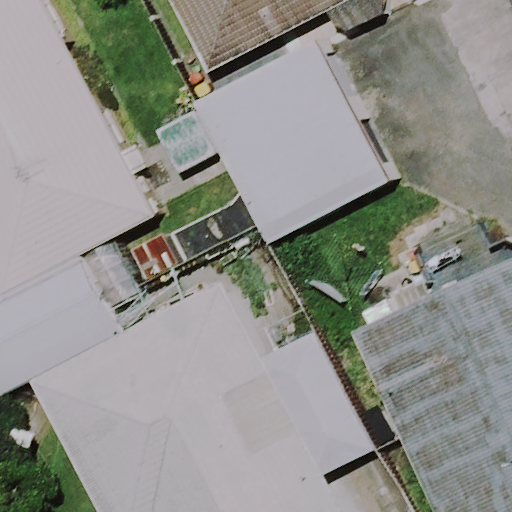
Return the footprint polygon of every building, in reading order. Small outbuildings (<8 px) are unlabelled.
[(0,0),(0,293),(6,306),(163,226),(46,0),(0,0)] [(374,0),(175,0),(218,81),(374,0)] [(399,192),(326,46),(202,108),(274,253),(399,192)] [(231,291),(132,342),(93,267),(0,314),(0,390),(8,406),(39,390),(102,511),(347,511),(333,483),(383,457),(322,341),(271,367),(231,291)] [(511,511),(511,271),(361,340),(440,511),(511,511)]
